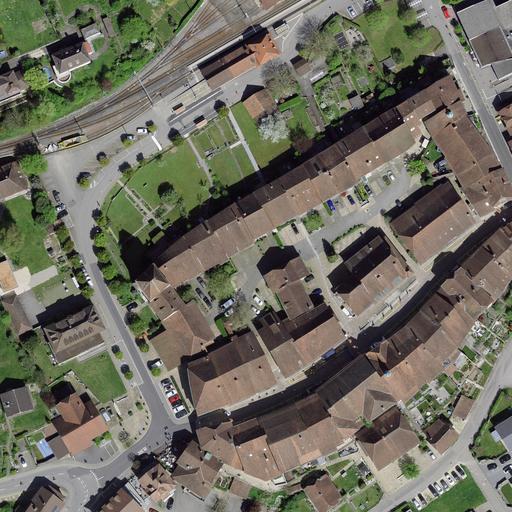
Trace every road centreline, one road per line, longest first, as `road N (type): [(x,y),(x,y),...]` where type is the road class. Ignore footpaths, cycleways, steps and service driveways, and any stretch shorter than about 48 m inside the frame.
road 1 (residential): [(165,431),(87,254),(83,227),(94,196),(128,159),(283,63),(309,20),(340,0)]
road 2 (residential): [(511,211),(380,330),(298,386),(252,409),(165,431)]
road 3 (residential): [(383,511),(460,449),(511,350)]
road 4 (residential): [(433,0),(511,172)]
